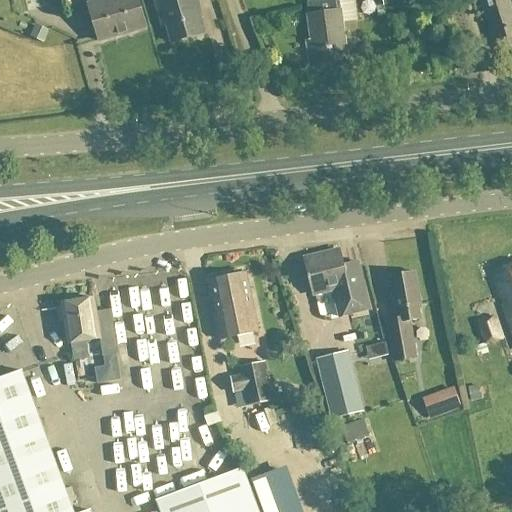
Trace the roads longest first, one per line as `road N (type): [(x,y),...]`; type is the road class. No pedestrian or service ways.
road 1 (unclassified): [(0,287),(132,250),(511,201)]
road 2 (primary): [(147,189),(511,147)]
road 3 (unclassified): [(0,149),(274,125)]
road 4 (unclassified): [(274,125),(511,95)]
road 5 (primary): [(0,216),(147,189)]
road 6 (primary): [(147,189),(0,196)]
road 7 (unclassified): [(229,0),(274,125)]
